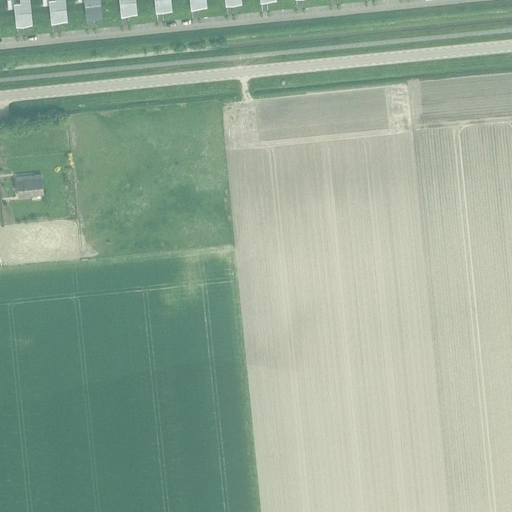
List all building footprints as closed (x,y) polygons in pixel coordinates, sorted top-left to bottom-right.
[(6,0),(8,11),(15,10),(16,20),(17,20),(20,19),(20,24),(31,23),(31,18),(30,6),(29,0),(6,0)] [(41,0),(43,7),(50,7),(51,16),(52,16),(55,16),(55,20),(66,19),(66,15),(65,3),(64,0),(41,0)] [(77,0),(78,4),(85,3),(85,13),(86,13),(89,12),(90,17),(101,16),(101,12),(99,0),(77,0)] [(136,8),(135,0),(112,0),(117,0),(119,0),(121,10),(121,9),(124,9),(125,13),(136,12),(136,8)] [(154,0),(155,6),(156,6),(159,6),(160,10),(171,9),(171,5),(170,0),(154,0)] [(16,177),(18,196),(43,194),(41,174),(16,177)]
